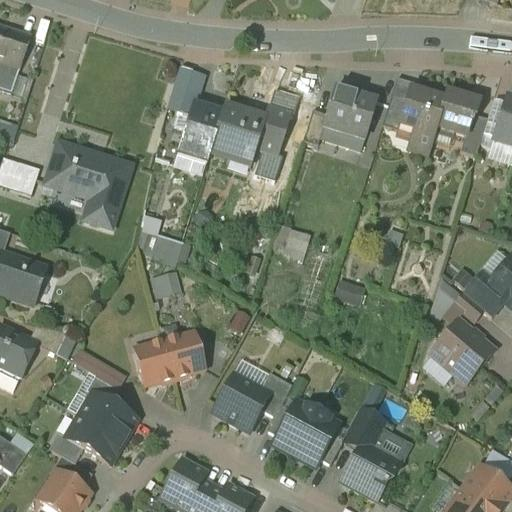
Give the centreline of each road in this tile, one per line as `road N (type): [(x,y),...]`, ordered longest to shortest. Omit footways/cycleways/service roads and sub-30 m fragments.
road 1 (residential): [(49,0),(192,38),(511,47)]
road 2 (residential): [(328,511),(188,440),(164,442),(110,511)]
